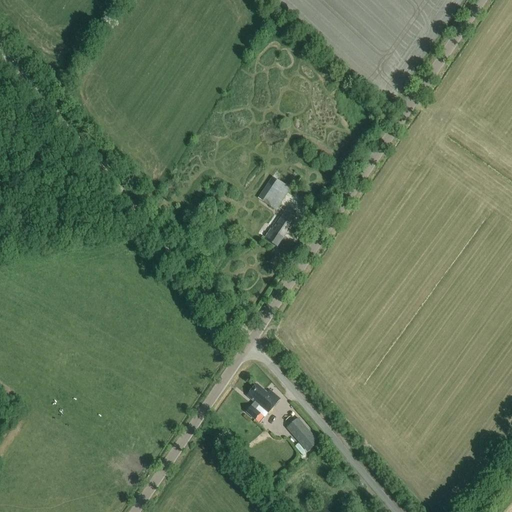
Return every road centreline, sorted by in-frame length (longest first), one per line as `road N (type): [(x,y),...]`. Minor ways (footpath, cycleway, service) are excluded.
road 1 (tertiary): [(250,341),(481,0)]
road 2 (track): [(250,341),(0,50)]
road 3 (unclassified): [(395,511),(250,341)]
road 4 (tertiary): [(133,511),(250,341)]
